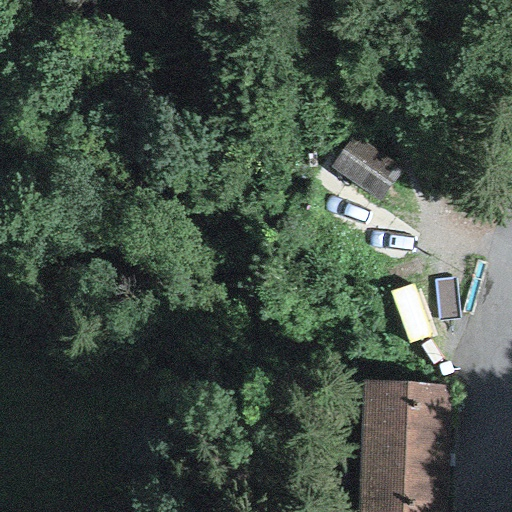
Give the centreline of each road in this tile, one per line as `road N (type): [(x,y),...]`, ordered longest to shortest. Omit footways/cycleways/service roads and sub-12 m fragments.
road 1 (track): [(348,0),(350,31),(438,216),(511,237)]
road 2 (track): [(475,0),(456,111),(462,223)]
